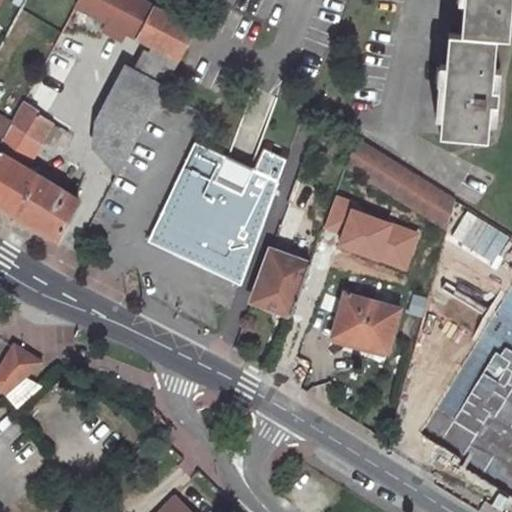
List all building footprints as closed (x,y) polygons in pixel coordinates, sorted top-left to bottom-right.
[(77,0),(74,5),(107,22),(103,30),(121,39),(125,32),(151,45),(180,61),(198,27),(145,0),(77,0)] [(511,0),(462,0),(459,33),(447,32),(438,133),(487,139),(489,117),(497,117),(501,74),(493,73),(498,38),(510,39),(511,17),(511,0)] [(151,45),(107,128),(103,155),(121,172),(180,61),(151,45)] [(0,151),(26,166),(53,121),(24,103),(0,142),(0,151)] [(347,166),(447,228),(455,198),(358,137),(347,166)] [(191,232),(218,244),(208,267),(238,280),(287,159),(265,147),(255,168),(195,142),(151,241),(181,254),(191,232)] [(0,205),(59,242),(79,201),(26,166),(0,151),(0,205)] [(456,224),(447,255),(478,264),(487,232),(456,224)] [(181,254),(208,267),(218,244),(191,232),(181,254)] [(310,265),(270,249),(251,300),(291,316),(310,265)] [(387,353),(399,310),(344,295),(332,338),(387,353)] [(504,403),(511,379),(511,352),(440,329),(424,377),(504,403)] [(332,338),(329,347),(384,362),(387,353),(332,338)] [(14,344),(0,370),(0,386),(8,395),(9,394),(27,378),(45,363),(14,344)] [(27,378),(9,394),(19,405),(42,385),(27,378)] [(189,511),(176,499),(164,511),(189,511)]
